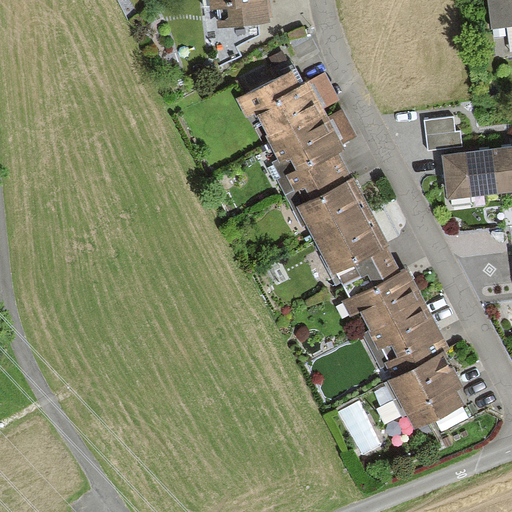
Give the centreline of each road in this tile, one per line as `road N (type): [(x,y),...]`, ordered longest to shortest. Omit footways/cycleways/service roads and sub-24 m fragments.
road 1 (residential): [(321,0),(355,91),(511,389)]
road 2 (residential): [(0,248),(5,298),(28,366),(119,511)]
road 3 (residential): [(511,445),(349,511)]
